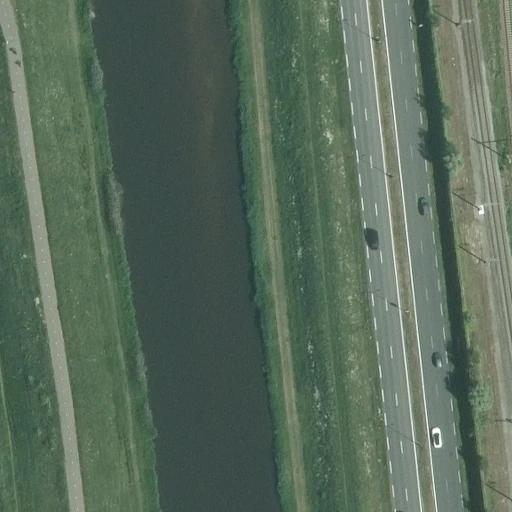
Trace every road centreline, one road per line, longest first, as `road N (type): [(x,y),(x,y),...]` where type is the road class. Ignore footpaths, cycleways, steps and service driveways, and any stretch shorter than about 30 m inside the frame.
road 1 (primary): [(352,0),(409,511)]
road 2 (primary): [(449,511),(395,0)]
